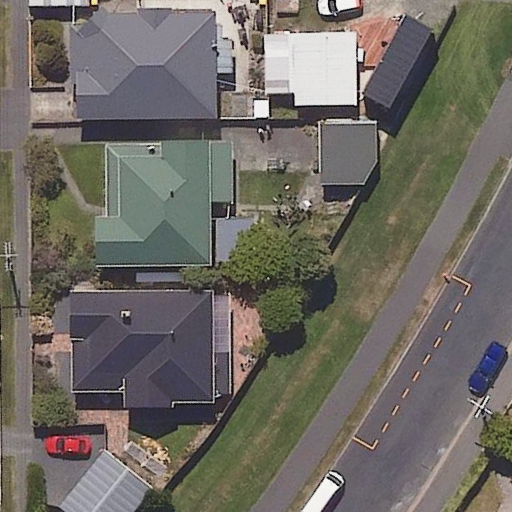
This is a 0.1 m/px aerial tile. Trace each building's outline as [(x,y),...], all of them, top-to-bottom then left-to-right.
[(92,7),(67,29),(69,116),(211,112),(210,70),(229,70),(228,38),(210,38),(209,5),(92,7)] [(376,48),(376,33),(264,35),(265,93),(301,93),(302,104),(364,103),(364,94),(377,94),(409,94),(430,47),(408,47),(376,48)] [(372,121),(318,123),(320,181),(375,179),(372,121)] [(228,137),(106,140),(108,212),(87,212),(89,262),(206,259),(205,200),(230,199),(228,137)] [(250,214),(212,215),(213,257),(251,256),(250,214)] [(210,392),(229,391),(228,292),(210,293),(209,283),(66,284),(66,332),(73,332),(73,389),(118,389),(118,402),(211,401),(210,392)] [(130,511),(153,484),(105,446),(58,505),(67,511),(130,511)]
